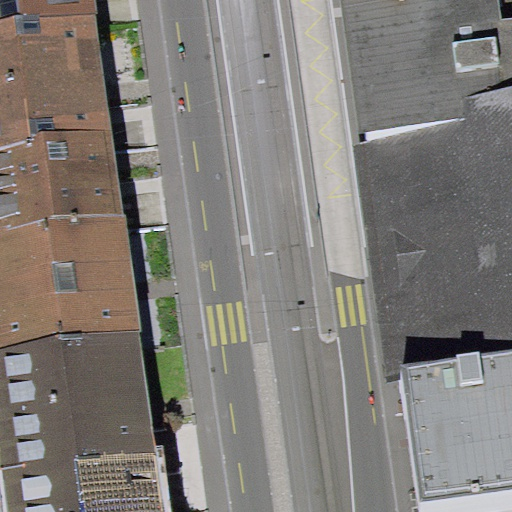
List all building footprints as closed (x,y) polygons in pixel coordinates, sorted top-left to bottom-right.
[(0,0),(0,47),(89,35),(83,0),(0,0)] [(511,0),(346,0),(368,157),(511,136),(511,0)] [(0,168),(105,154),(94,77),(89,35),(0,47),(0,168)] [(401,392),(511,376),(511,136),(368,157),(374,199),(401,392)] [(0,249),(116,234),(108,176),(105,154),(0,168),(0,249)] [(0,249),(0,307),(9,370),(133,352),(121,270),(116,234),(0,249)] [(0,434),(2,446),(0,446),(0,459),(5,495),(150,475),(138,393),(133,352),(9,370),(0,370),(0,434)] [(511,511),(511,376),(401,392),(408,441),(417,511),(511,511)] [(154,511),(155,511),(150,475),(5,495),(7,511),(154,511)]
